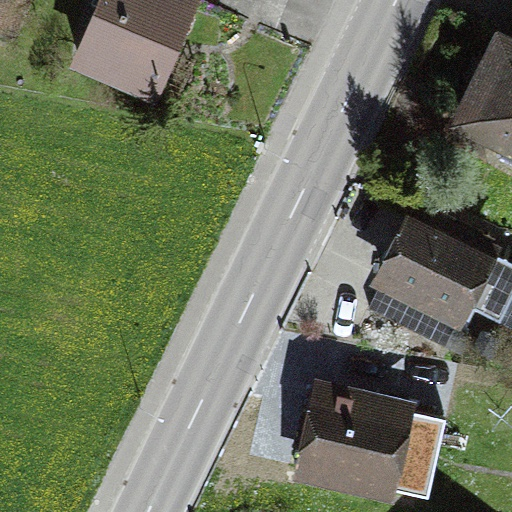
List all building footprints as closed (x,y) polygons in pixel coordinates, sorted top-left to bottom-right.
[(24,0),(0,0),(0,33),(9,37),(24,0)] [(100,0),(78,56),(155,88),(191,0),(100,0)] [(466,109),(462,116),(502,136),(498,146),(500,152),(511,158),(511,16),(489,63),(475,57),(467,72),(472,75),(457,104),(466,109)] [(511,261),(415,212),(383,275),(468,318),(474,306),(499,319),(511,293),(511,261)] [(510,362),(511,358),(511,325),(499,319),(483,312),(467,342),(510,362)] [(310,442),(305,466),(383,484),(401,406),(322,388),(316,414),(304,412),(298,439),(310,442)]
